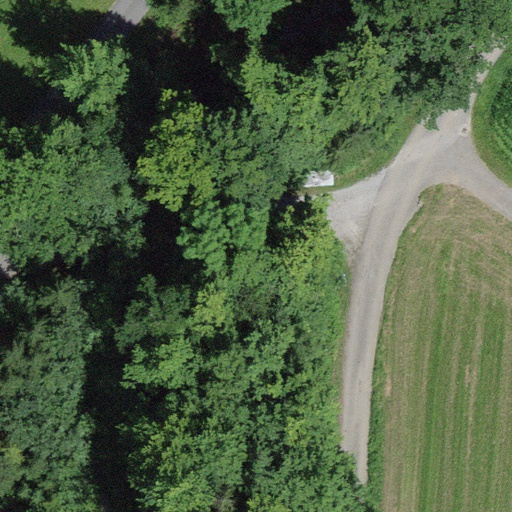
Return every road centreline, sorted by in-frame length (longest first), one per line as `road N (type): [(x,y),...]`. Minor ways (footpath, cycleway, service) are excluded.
road 1 (track): [(365,511),(373,411),(425,160)]
road 2 (residential): [(148,0),(0,194)]
